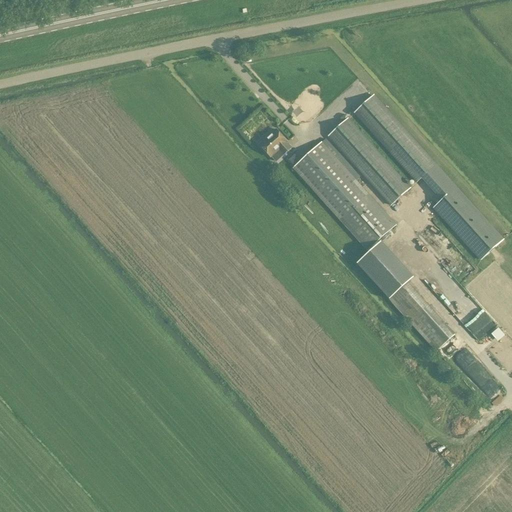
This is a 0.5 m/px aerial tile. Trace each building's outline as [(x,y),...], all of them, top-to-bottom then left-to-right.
[(417,183),(437,165),(374,95),(354,113),(417,183)] [(297,117),(313,104),(309,98),(293,112),(297,117)] [(391,206),(411,188),(348,118),(328,137),(391,206)] [(291,148),(286,142),(287,142),(276,130),(260,145),(271,157),(279,149),(284,154),(291,148)] [(368,250),(396,225),(369,195),(322,142),(293,168),(341,221),(368,250)] [(481,260),(503,239),(457,187),(434,208),(481,260)] [(463,277),(481,260),(440,215),(421,234),(463,277)] [(412,277),(381,242),(358,263),(437,352),(452,338),(404,285),(412,277)]
